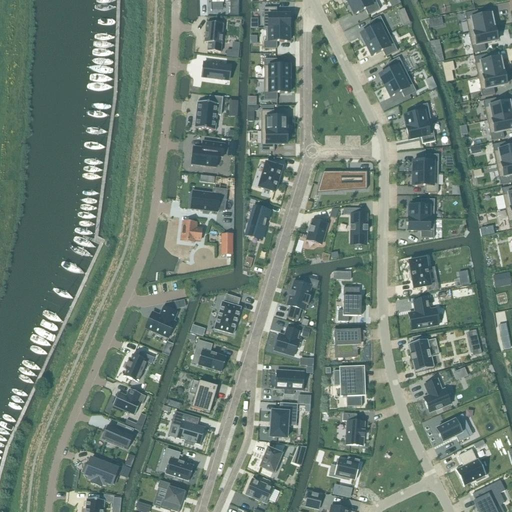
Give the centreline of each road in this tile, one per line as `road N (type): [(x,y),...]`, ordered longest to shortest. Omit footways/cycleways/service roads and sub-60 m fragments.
road 1 (residential): [(47,511),(56,451),(149,234),(175,0)]
road 2 (residential): [(381,151),(387,356),(433,480)]
road 3 (residential): [(307,152),(248,370)]
road 4 (residential): [(311,12),(369,111),(381,151)]
road 5 (residential): [(248,370),(201,511)]
road 6 (residential): [(216,511),(244,448),(248,370)]
road 7 (residential): [(311,12),(307,152)]
